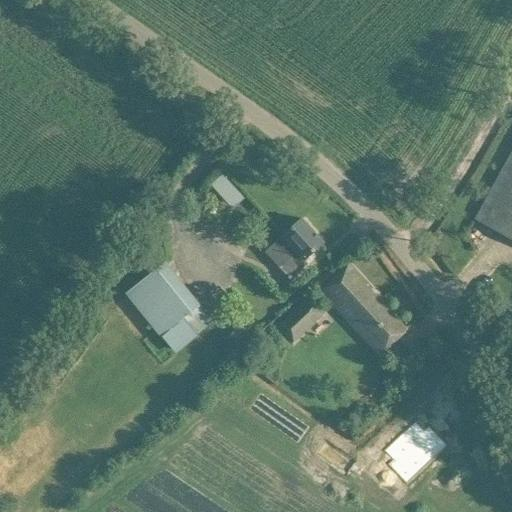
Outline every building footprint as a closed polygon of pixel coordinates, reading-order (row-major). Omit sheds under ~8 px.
[(511,239),(511,155),(477,220),(511,239)] [(221,205),(232,197),(216,176),(205,185),(221,205)] [(324,243),(302,219),(265,252),(290,279),(299,272),(295,268),(324,243)] [(166,262),(127,293),(158,338),(185,318),(197,333),(212,321),(200,305),(166,262)] [(349,265),(322,290),(380,353),(405,330),(377,300),(379,298),(349,265)] [(325,313),(311,297),(277,328),(292,343),(325,313)] [(242,324),(219,344),(229,355),(251,335),(242,324)] [(393,419),(384,427),(390,433),(398,425),(393,419)] [(424,430),(416,421),(384,451),(392,460),(388,464),(407,484),(448,446),(429,425),(424,430)]
